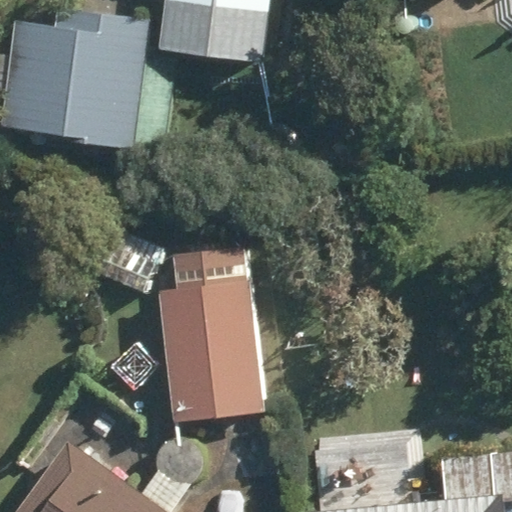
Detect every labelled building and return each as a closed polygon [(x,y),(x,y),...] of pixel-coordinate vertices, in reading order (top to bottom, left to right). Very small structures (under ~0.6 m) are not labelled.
[(186,0),(180,46),(281,59),(288,12),(289,0),(186,0)] [(15,125),(65,131),(62,150),(135,160),(137,146),(177,151),(189,60),(160,56),(164,22),(73,10),(71,30),(28,24),(24,56),(0,52),(0,88),(19,91),(15,125)] [(124,228),(107,273),(155,292),(172,247),(124,228)] [(184,255),(188,290),(175,291),(188,417),(277,408),(264,280),(259,280),(256,248),(184,255)] [(495,355),(477,357),(481,392),(499,390),(495,355)] [(156,494),(81,441),(31,511),(184,511),(203,486),(175,466),(156,494)] [(511,511),(511,451),(457,456),(461,499),(424,503),(423,485),(410,486),(411,504),(323,511),(322,511),(511,511)]
